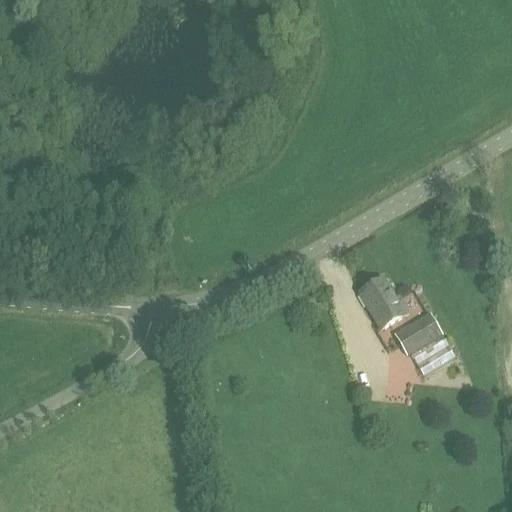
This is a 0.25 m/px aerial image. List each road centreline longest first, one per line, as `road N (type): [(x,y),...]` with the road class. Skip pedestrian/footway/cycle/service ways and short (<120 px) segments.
road 1 (unclassified): [(153,308),(215,300),(262,283),(511,137)]
road 2 (unclassified): [(0,433),(138,351),(153,327),(153,308)]
road 3 (unclassified): [(0,297),(153,308)]
